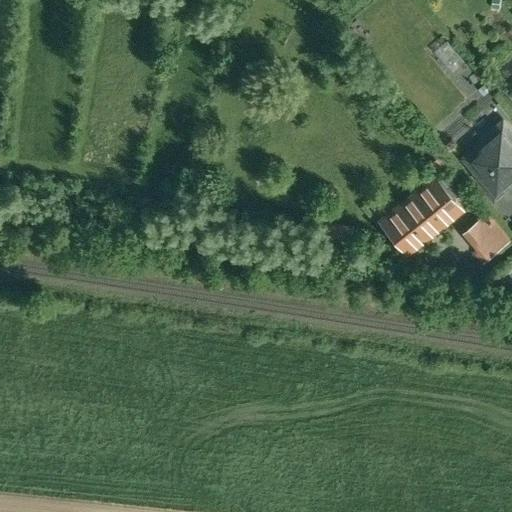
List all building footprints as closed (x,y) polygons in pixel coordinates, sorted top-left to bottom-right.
[(450,65),(463,57),(450,35),(436,43),(450,65)] [(511,126),(508,130),(501,121),(484,135),(489,141),(470,157),(498,191),(510,181),(507,178),(511,172),(511,126)] [(434,171),(382,215),(407,245),(460,202),(434,171)] [(488,205),(467,223),(490,251),(511,233),(488,205)] [(315,242),(346,246),(350,219),(319,215),(315,242)]
